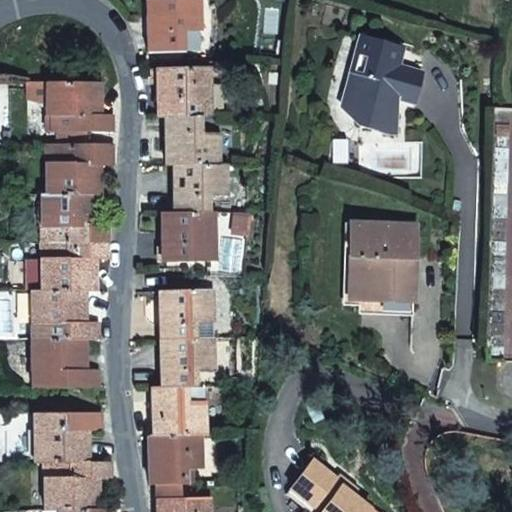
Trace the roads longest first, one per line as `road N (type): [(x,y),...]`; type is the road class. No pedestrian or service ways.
road 1 (residential): [(53,0),(104,17),(127,51),(120,362),(135,511)]
road 2 (residential): [(439,108),(464,162),(461,389),(511,415)]
